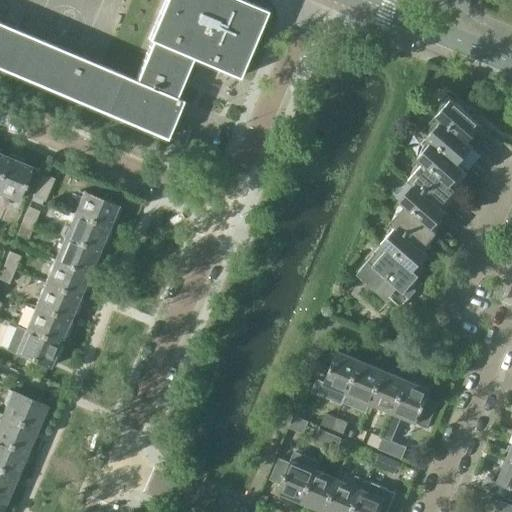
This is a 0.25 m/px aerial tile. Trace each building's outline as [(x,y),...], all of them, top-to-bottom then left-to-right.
[(152,40),(136,78),(0,21),(0,67),(166,137),(182,98),(175,95),(183,76),(191,79),(196,68),(188,65),(192,56),(238,76),(267,9),(246,0),(164,0),(148,38),(152,40)] [(437,112),(442,117),(469,141),(483,124),(451,96),(437,112)] [(433,140),(459,162),(474,145),(469,141),(442,117),(427,134),(433,140)] [(419,156),(424,161),(450,184),(465,167),(459,162),(433,140),(419,156)] [(0,179),(9,157),(0,153),(0,179)] [(9,157),(0,179),(0,193),(18,201),(33,167),(9,157)] [(409,178),(415,183),(441,206),(455,189),(450,184),(424,161),(409,178)] [(55,180),(44,175),(34,198),(45,203),(55,180)] [(400,200),(405,204),(431,227),(446,210),(441,206),(415,183),(400,200)] [(84,190),(74,215),(108,229),(119,205),(84,190)] [(391,221),(396,226),(423,249),(438,233),(431,227),(405,204),(391,221)] [(28,206),(22,220),(33,225),(39,211),(28,206)] [(64,238),(99,252),(108,229),(74,215),(64,238)] [(33,225),(22,220),(16,234),(28,239),(33,225)] [(382,243),(388,248),(414,271),(429,254),(423,249),(396,226),(382,243)] [(55,260),(89,275),(99,252),(64,238),(55,260)] [(414,271),(388,248),(373,265),(405,293),(419,276),(414,271)] [(9,251),(3,265),(14,270),(20,256),(9,251)] [(45,284),(79,298),(89,275),(55,260),(45,284)] [(14,270),(3,265),(0,272),(0,280),(9,284),(14,270)] [(35,307),(69,321),(79,298),(45,284),(35,307)] [(25,330),(60,344),(69,321),(35,307),(25,330)] [(50,367),(60,344),(25,330),(16,326),(6,349),(15,353),(16,353),(50,367)] [(314,385),(312,391),(335,401),(343,404),(343,402),(361,360),(338,350),(324,381),(322,381),(317,378),(314,385)] [(361,360),(343,402),(346,404),(366,412),(367,413),(371,403),(385,370),(361,360)] [(385,370),(371,403),(393,413),(407,380),(385,370)] [(393,413),(383,437),(391,441),(402,416),(419,424),(428,428),(439,403),(427,398),(428,397),(431,390),(407,380),(393,413)] [(12,390),(2,414),(37,429),(47,405),(12,390)] [(321,424),(332,429),(337,418),(326,413),(321,424)] [(0,418),(0,440),(27,451),(37,429),(2,414),(0,418)] [(337,418),(332,429),(343,434),(348,423),(337,418)] [(314,440),(326,445),(330,434),(319,429),(314,440)] [(371,433),(367,444),(378,449),(383,437),(371,433)] [(341,438),(330,434),(326,445),(336,450),(341,438)] [(383,437),(378,449),(402,458),(406,447),(391,441),(383,437)] [(0,467),(17,475),(27,451),(0,440),(0,467)] [(365,448),(361,459),(372,463),(377,452),(365,448)] [(279,458),(271,479),(281,483),(278,492),(301,502),(315,469),(318,461),(295,452),(292,459),(290,463),(279,458)] [(377,452),(372,463),(396,473),(400,462),(377,452)] [(511,457),(509,457),(499,480),(509,484),(504,496),(511,499),(511,457)] [(0,494),(8,497),(17,475),(0,467),(0,494)] [(315,469),(301,502),(324,511),(338,479),(315,469)] [(338,479),(324,511),(351,511),(363,484),(365,479),(355,475),(353,480),(340,474),(338,479)] [(363,484),(351,511),(379,511),(380,511),(382,511),(387,511),(393,500),(385,497),(389,489),(365,479),(363,484)] [(511,511),(511,504),(502,501),(497,511),(511,511)]
